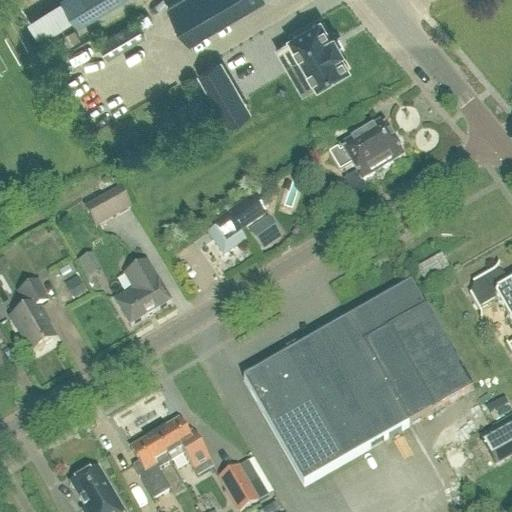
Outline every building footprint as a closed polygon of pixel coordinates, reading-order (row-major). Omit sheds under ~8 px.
[(119,0),(61,0),(77,26),(119,0)] [(177,0),(168,6),(190,42),(261,0),(177,0)] [(108,58),(145,36),(133,15),(96,38),(108,58)] [(336,31),(333,33),(323,17),(292,35),(293,37),(279,45),(290,62),(303,54),(321,83),(352,65),(342,49),(345,47),(336,31)] [(78,54),(87,67),(103,57),(95,44),(78,54)] [(220,61),(198,74),(219,110),(226,122),(249,109),(242,97),(220,61)] [(382,174),(380,171),(401,159),(382,126),(330,157),(340,174),(352,167),(361,182),(374,175),(376,178),(378,179),(382,177),(382,174)] [(96,230),(131,211),(120,192),(85,211),(96,230)] [(245,243),(240,236),(265,218),(253,202),(214,229),(219,237),(212,242),(223,258),(245,243)] [(121,232),(134,252),(143,246),(130,226),(121,232)] [(81,260),(102,292),(113,285),(92,253),(81,260)] [(441,258),(417,272),(424,284),(448,271),(441,258)] [(130,330),(171,306),(147,265),(124,278),(132,291),(114,302),(130,330)] [(481,316),(481,315),(479,312),(497,301),(511,328),(511,346),(508,349),(507,347),(506,347),(511,358),(511,285),(509,287),(496,273),(498,270),(499,267),(498,267),(497,269),(496,271),(494,273),(492,274),(472,286),(473,287),(475,286),(477,289),(477,291),(476,294),(474,297),(471,299),(470,297),(469,297),(479,315),(480,317),(480,319),(480,321),(480,323),(481,323),(482,321),(482,320),(482,318),(481,316)] [(31,356),(56,342),(44,322),(46,321),(39,310),(49,305),(37,285),(33,288),(30,283),(20,289),(23,294),(18,296),(28,312),(11,322),(31,356)] [(411,287),(243,383),(304,489),(431,416),(434,414),(471,393),(411,287)] [(475,497),(503,481),(495,467),(511,457),(511,422),(452,456),(475,497)] [(158,436),(155,438),(167,458),(166,458),(171,466),(184,458),(197,480),(213,471),(191,435),(187,437),(179,424),(167,430),(164,429),(158,433),(158,436)] [(131,452),(139,466),(132,469),(153,504),(170,493),(158,473),(171,466),(166,458),(167,458),(155,438),(131,452)] [(218,481),(235,511),(246,511),(259,505),(239,469),(218,481)] [(122,511),(98,471),(70,488),(84,511),(122,511)]
